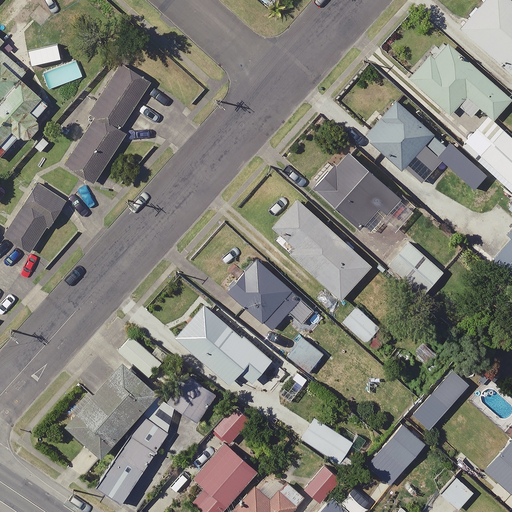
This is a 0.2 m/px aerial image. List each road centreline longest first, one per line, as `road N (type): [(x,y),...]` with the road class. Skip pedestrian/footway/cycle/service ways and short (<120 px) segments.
road 1 (residential): [(283,87),(0,397)]
road 2 (residential): [(186,0),(283,87)]
